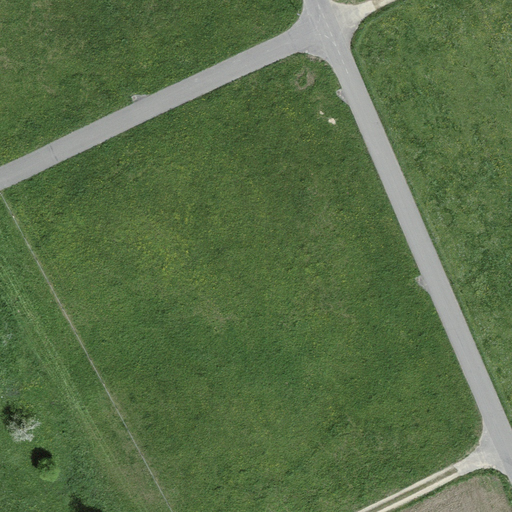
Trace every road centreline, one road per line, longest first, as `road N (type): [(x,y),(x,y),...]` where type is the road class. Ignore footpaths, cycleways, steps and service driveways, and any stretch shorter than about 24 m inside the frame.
road 1 (tertiary): [(511,458),(327,26)]
road 2 (residential): [(0,179),(327,26)]
road 3 (track): [(507,447),(372,511)]
